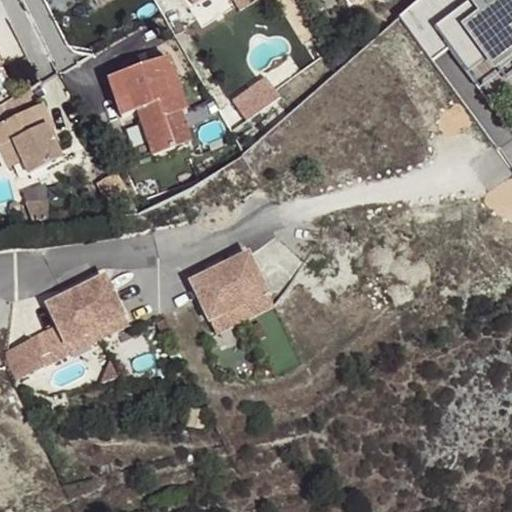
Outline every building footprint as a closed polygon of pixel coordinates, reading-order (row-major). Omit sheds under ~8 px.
[(511,0),(429,0),(406,15),(435,60),(457,46),(486,91),(511,74),(511,0)] [(169,57),(106,74),(117,113),(136,107),(140,122),(146,141),(182,131),(176,110),(171,94),(179,92),(169,57)] [(237,101),(254,122),(286,97),(269,76),(237,101)] [(171,94),(176,110),(184,108),(179,92),(171,94)] [(23,162),(29,176),(63,160),(47,128),(53,125),(44,108),(0,128),(0,149),(9,168),(23,162)] [(146,141),(140,122),(124,127),(132,157),(185,142),(182,131),(146,141)] [(27,204),(33,221),(49,220),(48,202),(27,204)] [(253,246),(192,276),(217,334),(281,300),(253,246)] [(106,271),(44,302),(54,324),(1,349),(18,381),(133,325),(106,271)]
